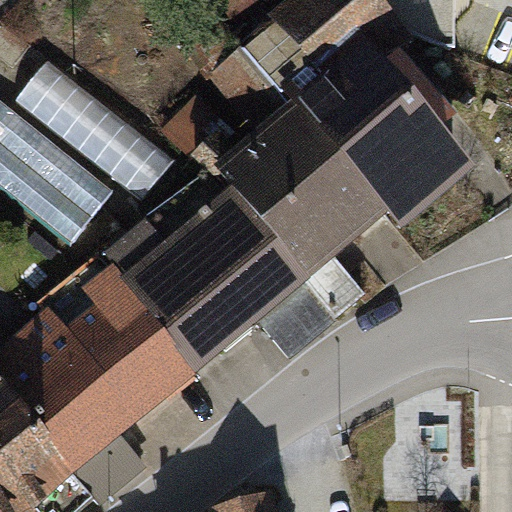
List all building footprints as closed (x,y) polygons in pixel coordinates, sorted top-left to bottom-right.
[(365,0),(304,0),(268,28),(316,92),(364,55),(392,35),(365,0)] [(316,92),(203,185),(295,306),(458,179),(364,55),(316,92)] [(148,202),(180,163),(54,60),(22,99),(148,202)] [(0,183),(77,247),(121,195),(0,94),(0,183)] [(195,160),(231,129),(205,98),(169,130),(195,160)] [(217,211),(112,296),(187,395),(295,306),(217,211)] [(98,288),(0,359),(0,402),(52,487),(187,395),(112,296),(98,288)] [(0,505),(3,511),(39,511),(58,496),(52,487),(0,402),(0,505)] [(270,511),(268,503),(214,511),(270,511)]
